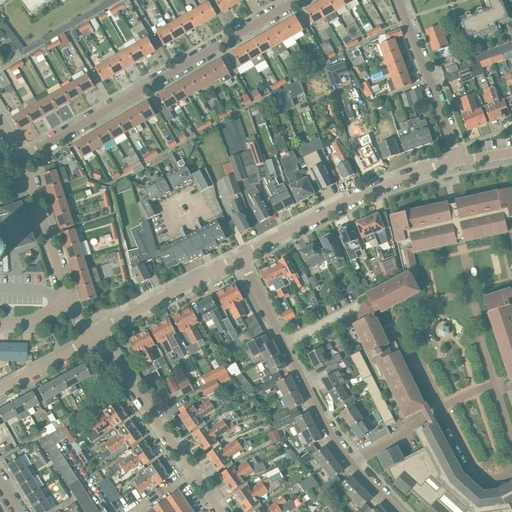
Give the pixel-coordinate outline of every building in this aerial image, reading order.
[(53,0),(19,0),(31,16),(53,0)] [(232,7),(228,0),(214,0),(222,13),(232,7)] [(338,18),(328,0),(324,0),(317,4),(325,18),(328,23),(338,18)] [(342,0),(328,0),(338,18),(335,12),(345,6),(342,0)] [(472,36),(473,38),(475,38),(476,37),(482,35),(483,35),(493,31),(500,28),(498,24),(505,22),(510,20),(509,17),(506,8),(505,7),(502,0),(484,0),(485,0),(488,9),(466,17),(460,20),(467,38),(472,36)] [(208,2),(198,8),(206,22),(216,16),(208,2)] [(325,18),(317,4),(306,11),(314,24),(325,18)] [(195,28),(206,22),(198,8),(188,14),(195,28)] [(175,40),(185,34),(173,13),(167,17),(171,24),(167,26),(175,40)] [(173,13),(185,34),(195,28),(188,14),(177,20),(173,13)] [(296,17),(285,23),(293,37),(303,31),(296,17)] [(100,28),(95,19),(91,22),(96,31),(100,28)] [(285,23),(274,29),(287,51),(285,48),(296,42),(293,37),(285,23)] [(352,41),(354,45),(359,43),(357,39),(362,36),(363,35),(355,23),(345,29),(352,41)] [(164,46),(175,40),(167,26),(156,32),(164,46)] [(375,34),(382,30),(379,26),(373,29),(375,34)] [(445,57),(456,53),(451,42),(446,43),(440,26),(426,31),(434,54),(442,51),(445,57)] [(287,51),(274,29),(264,35),(272,49),(277,57),(287,51)] [(373,29),(366,33),(369,37),(375,34),(373,29)] [(379,46),(384,57),(399,52),(394,39),(403,36),(400,29),(386,35),(388,42),(379,46)] [(141,42),(137,44),(145,58),(155,52),(148,38),(150,37),(145,30),(137,34),(141,42)] [(60,36),(59,36),(64,46),(70,43),(64,33),(63,34),(60,36)] [(264,35),(256,40),(254,41),(254,42),(261,55),(272,49),(264,35)] [(16,49),(8,39),(3,42),(11,54),(17,51),(16,49)] [(261,55),(254,41),(243,47),(251,61),(254,67),(265,61),(261,55)] [(334,51),(328,41),(321,44),(327,55),(328,57),(329,59),(335,56),(333,51),(334,51)] [(50,53),(48,51),(55,47),(52,44),(40,51),(44,57),(50,53)] [(134,64),(145,58),(137,44),(127,50),(134,64)] [(18,50),(23,56),(27,54),(24,49),(22,46),(18,50)] [(251,61),(243,47),(233,54),(240,67),(251,61)] [(124,70),(134,64),(127,50),(116,56),(124,70)] [(124,70),(116,56),(113,51),(103,57),(106,62),(113,76),(124,70)] [(356,67),(360,66),(355,57),(356,56),(354,51),(347,55),(355,68),(356,67)] [(383,70),(403,63),(399,52),(384,57),(388,68),(383,70)] [(222,60),(211,66),(222,85),(232,79),(229,74),(230,74),(222,60)] [(106,62),(95,69),(103,82),(113,76),(106,62)] [(345,62),(325,69),(331,87),(342,83),(339,76),(348,73),(345,62)] [(407,74),(403,63),(383,70),(385,76),(390,74),(392,79),(387,81),(407,74)] [(456,65),(447,69),(449,74),(458,71),(456,65)] [(222,85),(211,66),(201,72),(208,86),(211,91),(222,85)] [(362,73),(359,66),(356,67),(355,68),(357,72),(360,79),(366,77),(368,76),(365,71),(362,73)] [(472,75),(469,67),(458,71),(461,78),(461,79),(472,75)] [(85,77),(75,83),(82,94),(94,87),(87,75),(90,74),(86,68),(82,71),(85,77)] [(298,71),(292,74),(294,79),(301,75),(298,71)] [(461,78),(458,71),(449,74),(444,76),(447,84),(461,78)] [(201,72),(190,78),(198,92),(208,86),(201,72)] [(411,85),(407,74),(387,81),(391,93),(397,91),(411,85)] [(511,81),(511,80),(510,74),(503,76),(511,98),(507,99),(511,112),(511,81)] [(0,77),(0,84),(2,88),(10,83),(4,75),(0,77)] [(487,83),(500,119),(510,116),(504,100),(500,102),(491,77),(486,79),(487,83)] [(180,84),(188,98),(198,92),(190,78),(180,84)] [(280,87),(284,85),(287,83),(284,79),(277,83),(280,87)] [(300,80),(279,92),(286,112),(295,107),(292,99),(304,92),(300,80)] [(62,90),(69,101),(82,94),(75,83),(62,90)] [(500,119),(487,83),(481,85),(489,106),(484,108),(490,123),(500,119)] [(177,104),(188,98),(180,84),(169,90),(177,104)] [(375,94),(371,88),(366,89),(371,96),(375,94)] [(50,97),(57,109),(69,101),(62,90),(50,97)] [(171,107),(177,104),(169,90),(159,96),(166,110),(163,112),(169,122),(174,119),(170,113),(173,111),(171,107)] [(418,90),(409,93),(413,105),(422,102),(418,90)] [(413,105),(409,93),(401,96),(405,108),(413,105)] [(285,110),(279,94),(270,98),(276,113),(285,110)] [(467,97),(477,127),(487,124),(481,108),(477,110),(472,95),(467,97)] [(44,116),(57,109),(50,97),(38,104),(44,116)] [(477,127),(467,97),(460,99),(466,114),(462,115),(467,131),(477,127)] [(22,105),(22,106),(32,123),(44,116),(38,104),(34,98),(22,105)] [(252,103),(249,98),(243,102),(245,106),(252,103)] [(379,99),(371,102),(373,108),(381,105),(379,99)] [(148,102),(137,108),(145,122),(156,116),(148,102)] [(220,121),(226,117),(224,112),(218,103),(212,107),(220,121)] [(347,106),(346,103),(338,106),(342,121),(354,118),(354,114),(358,113),(355,104),(347,106)] [(14,118),(12,118),(19,130),(32,123),(22,106),(17,108),(18,109),(11,113),(14,118)] [(260,107),(259,106),(250,109),(253,116),(262,113),(260,107)] [(145,122),(137,108),(127,114),(135,128),(138,133),(143,130),(140,125),(145,122)] [(224,112),(226,117),(233,113),(231,109),(224,112)] [(127,114),(116,120),(124,134),(135,128),(127,114)] [(203,124),(205,129),(212,125),(208,117),(201,121),(203,124)] [(419,118),(413,120),(415,127),(417,126),(424,146),(433,143),(425,120),(420,122),(419,118)] [(124,134),(116,120),(106,126),(114,140),(124,134)] [(414,149),(424,146),(417,126),(415,127),(413,120),(407,122),(409,128),(407,129),(409,135),(414,149)] [(376,137),(384,160),(399,155),(387,121),(376,125),(380,136),(376,137)] [(404,153),(414,149),(409,135),(407,129),(409,128),(407,122),(401,124),(402,128),(397,130),(398,136),(401,143),(404,153)] [(95,132),(103,146),(114,140),(106,126),(95,132)] [(187,139),(182,130),(176,134),(181,143),(187,139)] [(93,152),(103,146),(95,132),(85,138),(93,152)] [(271,177),(263,155),(261,155),(254,136),(247,139),(251,150),(251,151),(256,165),(260,181),(264,179),(267,185),(266,186),(272,197),(269,199),(277,214),(286,209),(273,183),(271,177)] [(287,149),(283,137),(276,139),(280,151),(287,149)] [(82,158),(93,152),(85,138),(74,145),(82,158)] [(298,147),(302,156),(323,148),(319,138),(298,147)] [(350,161),(339,141),(332,144),(342,164),(336,167),(343,180),(356,174),(349,161),(350,161)] [(378,163),(369,144),(360,148),(364,156),(358,159),(364,170),(378,163)] [(156,150),(149,154),(152,159),(158,155),(156,150)] [(333,185),(322,164),(316,151),(302,158),(308,171),(306,172),(311,183),(316,180),(321,191),(333,185)] [(152,159),(149,154),(143,158),(146,162),(152,159)] [(238,183),(247,179),(238,155),(230,158),(235,174),(238,182),(238,183)] [(296,164),(298,163),(294,155),(288,157),(292,165),(290,166),(294,171),(306,199),(314,195),(307,179),(304,180),(296,164)] [(170,159),(173,165),(176,171),(176,170),(184,186),(193,181),(194,181),(191,176),(186,165),(183,160),(177,163),(174,157),(170,159)] [(306,199),(294,171),(290,166),(292,165),(288,157),(281,161),(286,171),(284,172),(291,186),(290,187),(297,203),(306,199)] [(135,162),(128,166),(131,170),(137,167),(135,162)] [(125,174),(131,170),(128,166),(122,170),(125,174)] [(81,169),(80,167),(75,169),(73,173),(75,180),(82,178),(85,176),(81,169)] [(68,182),(64,168),(43,175),(47,189),(60,185),(68,182)] [(206,168),(191,176),(194,181),(193,181),(200,193),(214,186),(206,168)] [(174,191),(184,186),(176,170),(176,171),(166,176),(174,191)] [(121,176),(118,172),(111,176),(114,180),(121,176)] [(238,183),(238,182),(235,174),(223,179),(229,197),(241,193),(238,183)] [(271,177),(273,183),(286,209),(294,205),(289,196),(286,190),(283,184),(279,186),(276,181),(277,181),(275,175),(271,177)] [(154,182),(151,177),(147,179),(150,184),(144,187),(149,198),(150,198),(152,202),(162,197),(154,182)] [(164,177),(154,182),(162,197),(172,192),(164,177)] [(120,184),(113,187),(115,196),(123,193),(120,184)] [(65,198),(60,185),(47,189),(52,202),(65,198)] [(247,190),(255,207),(252,209),(255,215),(260,223),(271,217),(268,211),(269,211),(268,209),(258,190),(255,186),(247,190)] [(391,216),(401,263),(413,256),(412,254),(457,244),(457,241),(461,240),(462,243),(510,232),(511,242),(511,189),(503,191),(503,192),(504,192),(505,195),(499,196),(498,193),(499,193),(499,192),(489,194),(490,198),(480,201),(479,197),(469,199),(470,199),(470,203),(465,204),(464,200),(465,200),(455,202),(456,205),(449,206),(448,203),(439,205),(439,206),(440,209),(435,211),(434,207),(435,207),(434,206),(425,209),(425,213),(415,215),(414,211),(404,213),(405,214),(406,217),(401,218),(400,215),(400,214),(391,216)] [(52,202),(56,216),(69,212),(65,198),(52,202)] [(137,204),(142,223),(148,220),(159,214),(152,202),(150,198),(149,198),(137,204)] [(245,216),(239,200),(232,203),(237,217),(232,220),(240,234),(252,228),(245,216)] [(0,225),(0,223),(5,222),(13,249),(33,242),(21,203),(1,209),(1,210),(0,210),(0,225)] [(69,212),(56,216),(60,230),(73,226),(69,212)] [(367,218),(379,246),(380,247),(388,244),(384,230),(378,214),(367,218)] [(379,246),(367,218),(356,223),(365,245),(370,243),(373,249),(379,246)] [(146,235),(151,253),(157,250),(148,220),(142,223),(146,235)] [(209,255),(210,255),(209,252),(218,247),(217,244),(226,239),(217,222),(202,229),(198,222),(194,224),(195,226),(197,225),(200,231),(197,232),(199,235),(200,237),(200,236),(209,255)] [(153,259),(153,260),(151,253),(146,235),(142,223),(140,224),(141,225),(130,230),(134,241),(142,256),(130,262),(132,270),(139,285),(151,279),(146,270),(144,264),(145,263),(153,259)] [(357,240),(350,226),(338,231),(341,237),(340,238),(350,261),(357,258),(355,253),(361,250),(357,240)] [(62,233),(66,247),(79,243),(75,229),(62,233)] [(184,239),(169,247),(178,264),(188,260),(189,262),(198,258),(200,260),(201,260),(201,259),(200,259),(191,241),(190,239),(189,236),(186,238),(183,230),(180,231),(184,239)] [(206,257),(209,255),(200,236),(200,237),(199,235),(197,232),(193,234),(189,236),(190,239),(191,241),(200,259),(201,259),(201,260),(206,257)] [(345,261),(332,234),(320,240),(326,253),(323,254),(325,260),(328,265),(337,260),(339,264),(345,261)] [(79,243),(66,247),(71,261),(84,257),(79,243)] [(325,260),(323,254),(322,254),(320,248),(319,248),(316,249),(313,244),(299,252),(304,261),(305,263),(309,270),(319,265),(318,263),(325,260)] [(380,247),(379,246),(373,249),(377,258),(383,272),(376,276),(378,281),(400,270),(398,264),(396,255),(385,260),(380,247)] [(168,269),(178,264),(169,247),(159,252),(168,269)] [(151,253),(153,260),(154,259),(153,259),(159,256),(157,250),(151,253)] [(413,256),(401,263),(404,275),(366,295),(369,300),(363,303),(359,318),(360,322),(354,325),(380,378),(385,375),(405,418),(422,410),(426,416),(428,420),(433,417),(431,414),(425,403),(424,404),(399,352),(396,353),(391,344),(389,345),(376,318),(375,319),(373,316),(375,312),(379,310),(381,313),(420,292),(412,277),(417,274),(413,256)] [(75,275),(88,270),(84,257),(71,261),(75,275)] [(279,262),(291,285),(290,283),(295,280),(300,289),(304,286),(299,277),(293,266),(289,257),(279,262)] [(383,272),(377,258),(370,262),(376,276),(383,272)] [(279,262),(270,267),(271,270),(270,271),(272,274),(275,274),(277,279),(275,280),(276,282),(278,281),(279,283),(278,283),(285,297),(286,299),(289,297),(285,288),(291,285),(279,262)] [(271,270),(270,267),(260,273),(268,288),(274,285),(281,299),(285,297),(278,283),(279,283),(278,281),(276,282),(275,280),(277,279),(275,274),(272,274),(270,271),(271,270)] [(88,270),(75,275),(79,288),(92,284),(101,281),(96,268),(88,270)] [(305,274),(299,277),(304,286),(309,284),(305,274)] [(320,287),(314,276),(308,279),(314,290),(320,287)] [(365,279),(358,282),(362,289),(369,286),(365,279)] [(97,298),(92,284),(79,288),(84,302),(97,298)] [(241,317),(242,318),(247,316),(239,302),(243,299),(235,285),(227,289),(241,317)] [(241,317),(227,289),(223,291),(222,291),(219,292),(219,294),(217,295),(224,309),(229,307),(236,320),(241,317)] [(511,289),(484,298),(511,381),(508,382),(511,392),(509,393),(511,402),(511,289)] [(319,306),(313,293),(307,296),(313,309),(319,306)] [(227,356),(243,347),(237,337),(238,337),(228,318),(223,321),(217,309),(211,297),(196,305),(206,324),(213,320),(220,332),(220,334),(227,330),(234,344),(224,350),(225,351),(227,356)] [(200,347),(205,344),(195,325),(199,323),(191,308),(189,309),(188,308),(186,309),(186,311),(182,313),(192,332),(200,347)] [(295,317),(291,310),(281,314),(285,322),(295,317)] [(200,347),(192,332),(182,313),(179,315),(177,314),(174,315),(174,317),(172,318),(180,333),(185,330),(197,352),(202,349),(200,347)] [(254,316),(243,321),(249,331),(251,335),(254,341),(261,338),(264,336),(262,330),(254,316)] [(179,360),(190,354),(186,348),(180,351),(173,336),(176,334),(169,320),(168,320),(166,319),(163,320),(163,323),(160,325),(174,351),(179,360)] [(179,360),(174,351),(160,325),(156,326),(154,325),(152,326),(152,329),(150,329),(158,343),(162,341),(169,354),(166,355),(171,364),(179,360)] [(157,371),(162,368),(158,359),(151,347),(155,345),(148,331),(147,331),(145,330),(142,331),(142,334),(138,335),(152,362),(155,367),(157,371)] [(238,337),(237,337),(243,347),(247,345),(254,341),(251,335),(245,338),(243,334),(238,337)] [(152,362),(138,335),(135,337),(133,336),(130,337),(130,340),(129,340),(132,346),(129,347),(129,349),(132,355),(134,356),(136,354),(137,355),(140,353),(147,365),(151,374),(157,371),(155,367),(152,362)] [(262,354),(266,361),(279,354),(272,341),(268,343),(264,336),(261,338),(254,341),(247,345),(254,358),(262,354)] [(8,344),(8,361),(27,361),(27,345),(8,344)] [(326,368),(342,360),(339,353),(327,359),(323,353),(332,348),(330,344),(321,348),(308,355),(315,369),(325,364),(326,368)] [(382,420),(386,427),(395,423),(360,351),(351,356),(382,420)] [(279,354),(266,361),(258,365),(261,372),(263,371),(266,377),(263,379),(265,383),(260,386),(261,387),(280,376),(278,372),(286,368),(279,354)] [(321,380),(329,394),(348,383),(337,364),(343,361),(342,360),(326,368),(325,369),(329,376),(321,380)] [(78,383),(96,374),(92,367),(87,370),(83,365),(72,371),(78,383)] [(237,365),(227,369),(234,377),(241,374),(237,365)] [(224,366),(213,371),(217,379),(228,374),(224,366)] [(60,377),(67,389),(70,394),(77,391),(74,386),(78,383),(72,371),(60,377)] [(211,382),(217,379),(213,371),(207,374),(211,382)] [(281,390),(284,397),(297,390),(290,377),(283,381),(280,376),(261,387),(264,393),(274,388),(276,392),(281,390)] [(55,395),(67,389),(60,377),(49,383),(58,401),(58,400),(55,395)] [(174,380),(167,384),(170,390),(178,387),(174,380)] [(195,391),(189,380),(178,385),(185,396),(188,395),(195,391)] [(221,390),(217,381),(203,388),(207,397),(221,390)] [(58,401),(49,383),(37,390),(43,402),(44,402),(47,407),(58,401)] [(254,390),(249,383),(242,387),(247,394),(254,390)] [(347,407),(354,402),(357,400),(348,383),(329,394),(337,406),(344,402),(347,407)] [(291,415),(291,416),(299,412),(296,408),(304,404),(297,390),(284,397),(290,408),(287,409),(291,415)] [(20,399),(29,416),(30,416),(27,411),(38,404),(32,392),(20,399)] [(9,405),(15,417),(18,422),(29,416),(20,399),(9,405)] [(222,399),(213,405),(184,424),(190,432),(204,422),(203,420),(216,410),(217,411),(222,408),(222,407),(226,404),(223,400),(222,399)] [(184,424),(213,405),(209,401),(195,410),(193,406),(192,407),(189,402),(178,409),(182,414),(179,416),(184,424)] [(94,430),(122,410),(116,402),(102,411),(104,415),(87,427),(90,432),(88,433),(94,430)] [(354,402),(347,407),(349,411),(342,415),(351,428),(363,420),(355,409),(358,408),(354,402)] [(58,404),(51,408),(54,413),(61,410),(58,404)] [(0,416),(4,423),(15,417),(9,405),(0,409),(0,416)] [(87,411),(84,406),(78,410),(80,414),(87,411)] [(94,430),(88,433),(85,435),(91,443),(99,437),(97,434),(111,425),(113,428),(127,418),(122,410),(94,430)] [(207,425),(193,435),(198,444),(226,424),(232,421),(239,418),(236,413),(235,414),(233,410),(221,416),(218,417),(221,422),(210,430),(207,425)] [(299,412),(273,425),(277,431),(297,421),(298,425),(293,427),(297,435),(302,432),(303,433),(315,426),(308,412),(301,416),(299,412)] [(280,413),(274,416),(278,422),(283,419),(280,413)] [(56,431),(59,430),(65,427),(63,423),(68,420),(66,416),(52,423),(56,431)] [(511,511),(511,481),(509,484),(510,485),(511,487),(499,493),(498,491),(498,490),(489,491),(489,492),(483,493),(482,493),(478,489),(467,478),(462,474),(460,470),(456,462),(443,438),(444,438),(440,430),(439,430),(436,424),(434,421),(433,417),(428,420),(430,424),(423,427),(422,427),(414,431),(424,449),(406,458),(404,459),(397,447),(381,455),(377,457),(384,471),(385,471),(385,470),(387,469),(394,482),(395,483),(394,484),(394,485),(405,495),(406,495),(410,490),(431,509),(427,511),(511,511)] [(253,420),(233,427),(236,434),(255,427),(253,420)] [(390,435),(386,427),(377,434),(374,429),(371,431),(363,420),(351,428),(360,440),(366,435),(372,444),(390,435)] [(226,424),(198,444),(204,452),(218,442),(216,439),(229,429),(226,425),(233,422),(232,421),(226,424)] [(108,449),(136,430),(130,422),(116,431),(118,435),(104,444),(103,443),(97,447),(102,453),(99,455),(108,449)] [(309,453),(316,448),(313,444),(322,439),(315,426),(303,433),(308,444),(304,446),(305,448),(298,453),(301,457),(308,452),(309,453)] [(65,427),(59,430),(66,439),(70,445),(77,441),(75,438),(73,439),(65,427)] [(38,431),(40,436),(47,432),(44,428),(38,431)] [(59,430),(56,431),(38,441),(46,452),(85,510),(85,511),(105,511),(103,509),(98,511),(55,445),(66,439),(59,430)] [(108,449),(99,455),(102,460),(111,454),(125,444),(127,448),(141,438),(136,430),(108,449)] [(270,433),(273,439),(271,440),(272,442),(273,443),(280,440),(276,430),(270,433)] [(38,431),(26,437),(29,442),(40,436),(38,431)] [(22,446),(29,442),(26,437),(20,441),(22,446)] [(206,455),(212,464),(240,445),(246,442),(244,437),(237,440),(236,440),(223,449),(220,446),(206,455)] [(122,469),(149,450),(143,441),(130,451),(132,454),(118,464),(111,468),(114,474),(122,469)] [(240,445),(212,464),(218,472),(232,462),(229,459),(243,450),(243,449),(248,446),(246,442),(240,445)] [(78,446),(74,450),(77,455),(82,452),(78,446)] [(319,452),(316,448),(309,453),(313,459),(316,457),(323,468),(335,459),(325,447),(319,452)] [(149,450),(122,469),(125,474),(139,464),(141,467),(155,458),(149,450)] [(90,460),(83,451),(82,452),(77,455),(84,465),(90,460)] [(26,468),(31,465),(24,455),(6,466),(13,476),(26,468)] [(44,457),(40,459),(44,466),(48,463),(44,457)] [(252,468),(259,464),(254,458),(248,463),(247,462),(236,469),(234,466),(220,475),(226,485),(251,467),(252,468)] [(328,481),(334,486),(341,480),(337,476),(344,471),(335,459),(323,468),(330,478),(328,481)] [(135,489),(136,489),(163,470),(157,461),(137,475),(139,478),(131,483),(135,489)] [(32,479),(36,476),(33,470),(39,466),(36,462),(31,465),(26,468),(13,476),(19,486),(32,479)] [(255,474),(266,470),(262,463),(259,464),(252,468),(251,467),(226,485),(228,487),(228,488),(229,491),(231,491),(232,492),(246,483),(243,480),(254,472),(255,474)] [(55,474),(51,467),(47,470),(51,477),(55,474)] [(279,481),(284,478),(278,467),(268,472),(267,473),(266,474),(269,478),(262,482),(259,484),(250,490),(248,486),(242,490),(234,496),(240,505),(265,487),(266,488),(279,481)] [(163,470),(136,489),(140,495),(144,493),(143,490),(153,484),(155,487),(169,478),(163,470)] [(97,471),(91,475),(97,484),(103,480),(97,471)] [(19,486),(25,497),(38,489),(42,486),(36,476),(32,479),(19,486)] [(314,487),(318,484),(313,476),(299,484),(304,493),(314,487)] [(351,497),(361,488),(351,477),(344,483),(341,480),(334,486),(339,491),(342,488),(351,497)] [(97,485),(104,495),(114,488),(108,478),(97,485)] [(281,486),(279,481),(266,488),(265,487),(240,505),(245,511),(247,511),(254,507),(260,504),(257,500),(269,492),(270,493),(281,486)] [(60,490),(64,487),(60,482),(56,484),(60,490)] [(68,494),(64,487),(60,490),(64,497),(68,494)] [(121,497),(114,488),(104,495),(110,504),(121,497)] [(361,488),(351,497),(360,507),(358,508),(361,511),(365,511),(369,508),(366,504),(372,498),(361,488)] [(38,489),(25,497),(31,507),(44,499),(38,489)] [(152,508),(151,507),(146,510),(146,511),(192,511),(177,490),(152,508)] [(317,500),(323,509),(332,503),(325,494),(317,500)] [(274,511),(280,508),(287,503),(283,497),(276,502),(276,503),(265,511),(262,507),(254,511),(274,511)] [(31,507),(34,511),(46,511),(51,510),(44,499),(31,507)] [(274,511),(284,511),(287,511),(291,511),(294,509),(295,505),(292,501),(280,509),(280,508),(274,511)] [(332,503),(323,509),(324,510),(322,511),(323,511),(338,511),(340,511),(340,510),(339,511),(333,503),(332,504),(332,503)]
